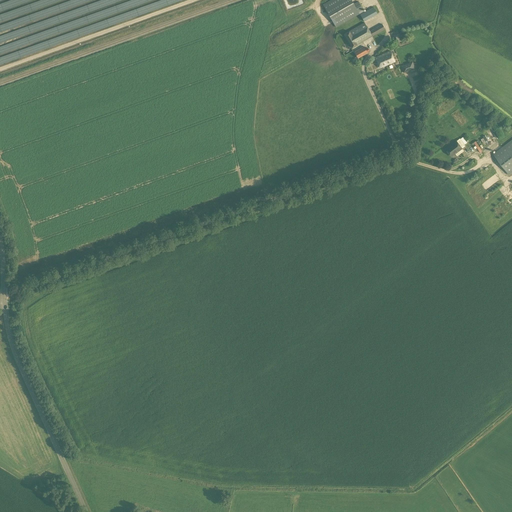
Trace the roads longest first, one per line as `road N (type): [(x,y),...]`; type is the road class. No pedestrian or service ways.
road 1 (unclassified): [(2,295),(399,153)]
road 2 (unclassified): [(85,511),(10,340),(3,300)]
road 3 (unclassified): [(399,153),(363,74),(385,39)]
